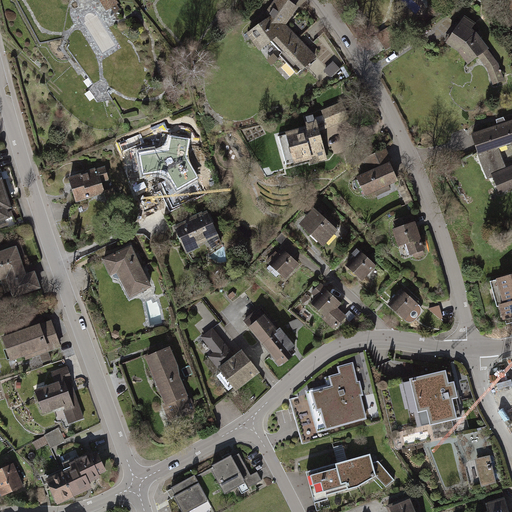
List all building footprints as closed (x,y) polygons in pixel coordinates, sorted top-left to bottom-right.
[(117,0),(99,0),(107,11),(112,8),(115,14),(120,10),(117,5),(120,4),(117,0)] [(256,51),(270,42),(299,70),(315,56),(283,24),(295,5),(287,0),(270,0),(262,12),(265,15),(243,33),(256,51)] [(481,32),(466,21),(447,47),(463,58),(473,68),(480,63),(492,87),(507,83),(478,36),(481,32)] [(321,70),(328,77),(337,68),(331,61),(321,70)] [(319,110),(326,126),(350,116),(344,100),(319,110)] [(325,158),(314,121),(274,133),(283,164),(305,157),(307,163),(325,158)] [(511,121),(472,135),(488,182),(495,181),(500,194),(511,189),(511,166),(507,168),(499,149),(511,144),(511,121)] [(161,173),(166,176),(177,194),(198,182),(185,159),(189,137),(159,132),(156,146),(133,150),(137,175),(155,172),(161,173)] [(361,195),(397,180),(384,148),(348,163),(361,195)] [(99,167),(65,179),(77,212),(111,200),(99,167)] [(0,226),(14,222),(0,181),(0,174),(1,174),(0,170),(0,226)] [(321,245),(336,229),(310,206),(295,222),(321,245)] [(204,209),(171,225),(184,252),(198,246),(196,243),(204,239),(216,234),(204,209)] [(410,212),(387,221),(396,245),(400,243),(405,255),(409,254),(411,258),(425,253),(410,212)] [(221,243),(216,234),(204,239),(210,248),(221,243)] [(119,275),(130,300),(153,290),(133,245),(102,259),(111,279),(119,275)] [(281,247),(266,262),(282,278),(297,263),(281,247)] [(359,280),(374,264),(356,248),(342,264),(359,280)] [(18,250),(0,255),(0,283),(6,281),(13,300),(42,290),(36,273),(27,276),(18,250)] [(511,276),(495,280),(503,326),(511,324),(511,276)] [(339,302),(318,282),(309,292),(313,296),(308,302),(321,315),(319,317),(330,329),(342,316),(343,315),(342,314),(335,307),(339,302)] [(416,303),(399,288),(385,303),(402,319),(416,303)] [(206,333),(221,323),(209,305),(201,311),(205,317),(198,322),(206,333)] [(347,309),(342,314),(343,315),(342,316),(347,321),(353,315),(347,309)] [(266,314),(247,331),(276,364),(295,348),(266,314)] [(62,350),(51,322),(1,340),(12,369),(62,350)] [(254,374),(234,346),(226,351),(213,331),(199,341),(213,359),(208,362),(229,392),(254,374)] [(168,345),(142,355),(168,420),(193,410),(168,345)] [(71,379),(65,365),(48,371),(52,382),(33,389),(41,412),(60,405),(62,410),(72,407),(69,396),(63,382),(71,379)] [(306,393),(319,437),(368,421),(354,366),(337,369),(339,375),(327,378),(330,386),(306,393)] [(449,371),(381,386),(395,453),(464,438),(449,371)] [(74,394),(69,396),(72,407),(62,410),(66,423),(82,417),(74,394)] [(47,434),(52,448),(66,442),(61,428),(47,434)] [(96,452),(72,463),(75,468),(64,473),(74,495),(93,486),(91,484),(102,479),(100,476),(106,473),(96,452)] [(237,453),(210,468),(225,495),(245,484),(249,491),(262,483),(257,474),(251,477),(237,453)] [(475,458),(482,486),(498,483),(491,455),(475,458)] [(337,465),(346,495),(360,492),(375,482),(384,492),(396,482),(379,463),(373,464),(371,456),(337,465)] [(13,465),(0,471),(0,488),(3,494),(22,485),(13,465)] [(337,465),(307,473),(316,504),(346,495),(337,465)] [(74,495),(64,473),(46,481),(55,504),(74,495)] [(190,511),(208,502),(195,478),(170,491),(181,511),(190,511)] [(490,511),(488,511),(509,511),(505,499),(488,505),(490,511)] [(416,511),(413,503),(392,511),(416,511)]
